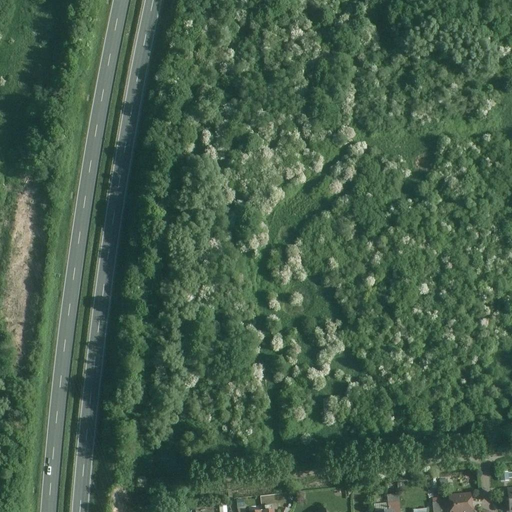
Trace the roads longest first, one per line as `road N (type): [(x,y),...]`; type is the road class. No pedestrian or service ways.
road 1 (motorway): [(122,0),(78,240),(48,511)]
road 2 (motorway): [(80,511),(107,260),(153,0)]
